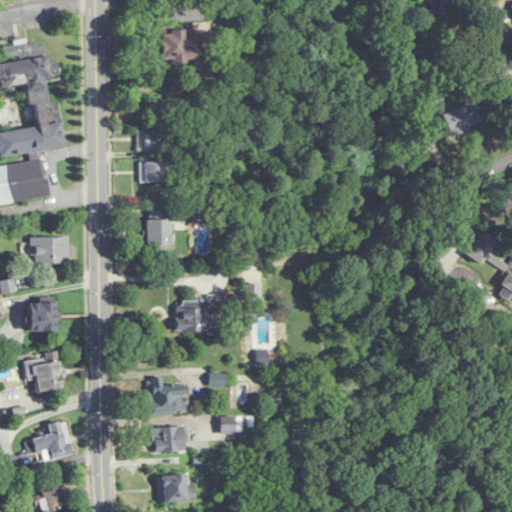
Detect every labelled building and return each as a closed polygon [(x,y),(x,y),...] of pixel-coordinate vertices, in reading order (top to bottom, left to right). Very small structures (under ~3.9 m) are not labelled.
[(425,0),(428,21),(447,18),(443,0),(425,0)] [(194,30),(159,30),(159,62),(194,61),(194,30)] [(444,99),(437,85),(423,92),(429,106),(444,99)] [(442,116),(452,136),(483,121),(472,100),(442,116)] [(136,129),(136,149),(163,149),(163,129),(136,129)] [(139,182),(171,182),(171,161),(139,161),(139,182)] [(145,219),(145,247),(170,247),(170,219),(145,219)] [(511,293),(511,257),(508,265),(488,253),(496,238),(480,229),(465,255),(481,264),(484,259),(506,272),(498,286),(511,293)] [(68,237),(30,237),(30,263),(68,263),(68,237)] [(0,292),(12,292),(12,280),(0,279),(0,292)] [(242,299),(259,299),(259,284),(242,284),(242,299)] [(175,333),(218,333),(218,299),(175,299),(175,333)] [(26,331),(56,331),(56,303),(26,303),(26,331)] [(36,393),(60,391),(58,355),(24,358),(25,379),(35,379),(36,393)] [(187,413),(186,385),(162,386),(162,377),(147,378),(149,415),(187,413)] [(72,454),(64,420),(48,423),(50,434),(26,439),(30,454),(47,451),(48,459),(72,454)] [(152,427),(152,450),(187,450),(187,427),(152,427)] [(191,475),(158,475),(158,501),(192,500),(191,475)] [(60,511),(68,496),(47,485),(34,511),(60,511)]
